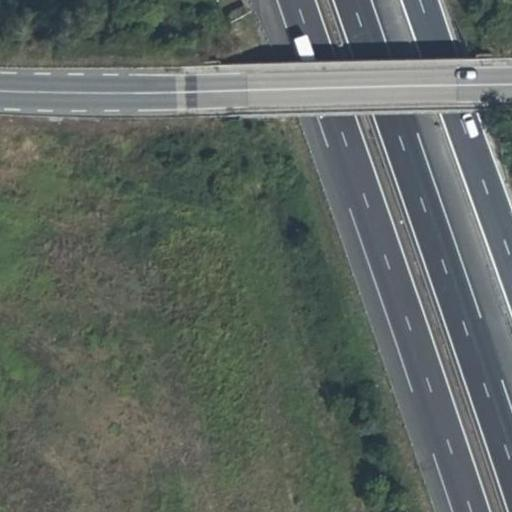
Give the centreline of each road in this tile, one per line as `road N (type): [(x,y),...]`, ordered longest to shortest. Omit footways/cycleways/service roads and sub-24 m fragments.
road 1 (motorway): [(296,0),(470,511)]
road 2 (secondary): [(511,85),(0,90)]
road 3 (motorway): [(511,461),(351,0)]
road 4 (motorway): [(511,259),(419,0)]
